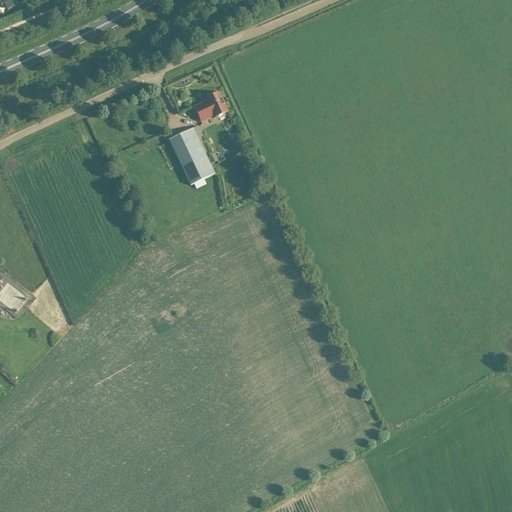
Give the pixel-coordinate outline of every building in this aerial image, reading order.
[(10,0),(4,3),(7,9),(15,6),(12,0),(10,0)] [(209,96),(208,98),(205,100),(206,102),(194,107),(201,122),(213,117),(214,119),(228,112),(219,93),(215,94),(214,94),(209,96)] [(169,140),(173,149),(191,186),(215,174),(193,129),(169,140)] [(111,153),(106,156),(108,162),(114,160),(111,153)] [(218,161),(217,160),(214,154),(208,158),(211,164),(218,161)] [(246,157),(250,165),(257,162),(254,154),(246,157)]
